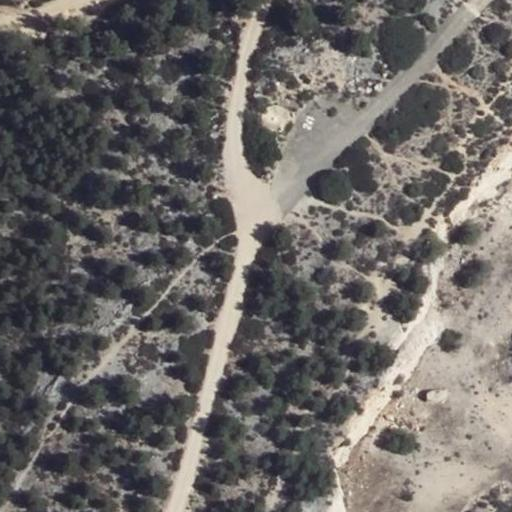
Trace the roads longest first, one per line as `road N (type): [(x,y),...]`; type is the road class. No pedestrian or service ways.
road 1 (track): [(258,219),(481,0)]
road 2 (track): [(175,511),(258,219)]
road 3 (track): [(266,0),(247,49),(230,147),(258,219)]
